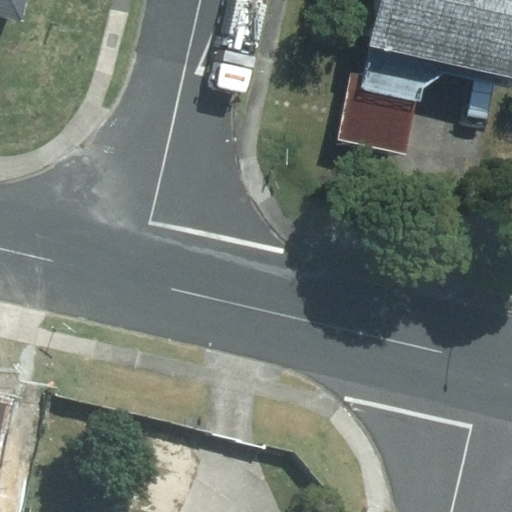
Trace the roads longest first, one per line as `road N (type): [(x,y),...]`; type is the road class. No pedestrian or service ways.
road 1 (residential): [(485,362),(134,280)]
road 2 (residential): [(134,280),(201,0)]
road 3 (residential): [(450,511),(485,362)]
road 4 (residential): [(134,280),(0,250)]
